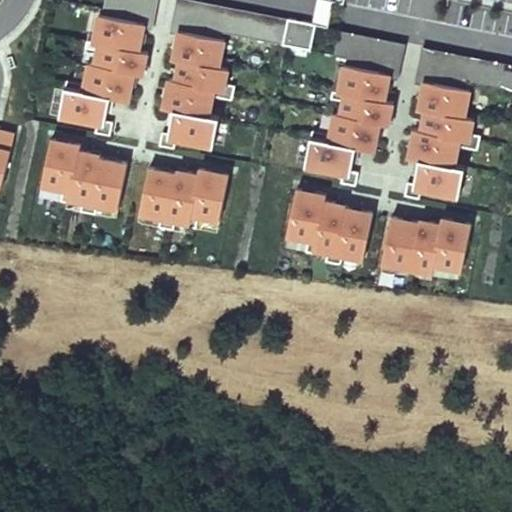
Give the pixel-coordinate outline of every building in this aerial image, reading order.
[(159,11),(159,0),(108,0),(108,6),(159,11)] [(312,45),(317,21),(199,0),(179,0),(175,21),(312,45)] [(93,36),(101,38),(146,47),(151,21),(98,10),(93,36)] [(174,55),(181,57),(225,65),(230,37),(180,27),(174,55)] [(403,63),(407,40),(343,29),(338,53),(403,63)] [(101,38),(96,60),(141,70),(150,71),(154,49),(146,47),(101,38)] [(511,89),(511,62),(427,46),(422,72),(511,89)] [(181,57),(177,78),(220,86),(230,88),(234,67),(225,65),(181,57)] [(91,59),(86,86),(115,92),(136,97),(141,70),(96,60),(91,59)] [(335,87),(343,89),(388,98),(393,72),(340,61),(335,87)] [(419,104),(426,106),(469,114),(475,86),(425,76),(419,104)] [(164,104),(178,107),(214,114),(220,86),(177,78),(170,77),(164,104)] [(86,86),(69,83),(63,115),(100,123),(98,130),(112,133),(115,120),(109,118),(115,92),(86,86)] [(343,89),(339,111),(383,120),(392,122),(397,100),(388,98),(343,89)] [(426,106),(421,127),(465,135),(474,137),(479,116),(469,114),(426,106)] [(214,114),(178,107),(173,135),(163,133),(160,145),(176,148),(177,139),(217,146),(223,115),(214,114)] [(333,110),(328,137),(357,143),(378,148),(383,120),(339,111),(333,110)] [(409,153),(423,156),(459,163),(465,135),(421,127),(415,126),(409,153)] [(0,188),(14,131),(0,127),(0,188)] [(84,140),(55,134),(46,184),(74,189),(83,144),(84,140)] [(328,137),(311,134),(305,166),(342,174),(341,181),(355,184),(357,170),(351,169),(357,143),(328,137)] [(105,149),(83,144),(74,189),(72,197),(94,202),(104,153),(105,149)] [(131,158),(104,153),(94,202),(122,207),(131,158)] [(459,163),(423,156),(418,184),(408,182),(405,194),(421,197),(422,188),(462,195),(468,164),(459,163)] [(179,170),(150,164),(141,213),(170,218),(179,170)] [(233,170),(202,165),(201,170),(192,215),(223,221),(233,170)] [(201,170),(180,166),(179,170),(171,210),(170,218),(191,223),(192,215),(201,170)] [(329,190),(300,185),(290,234),(319,240),(328,195),(329,190)] [(350,199),(328,195),(319,240),(317,248),(339,252),(349,203),(350,199)] [(376,209),(349,203),(339,252),(366,258),(376,209)] [(420,219),(391,213),(382,262),(410,267),(420,219)] [(473,219),(443,214),(442,219),(433,264),(464,270),(473,219)] [(442,219),(421,215),(420,219),(410,267),(432,272),(433,264),(442,219)]
